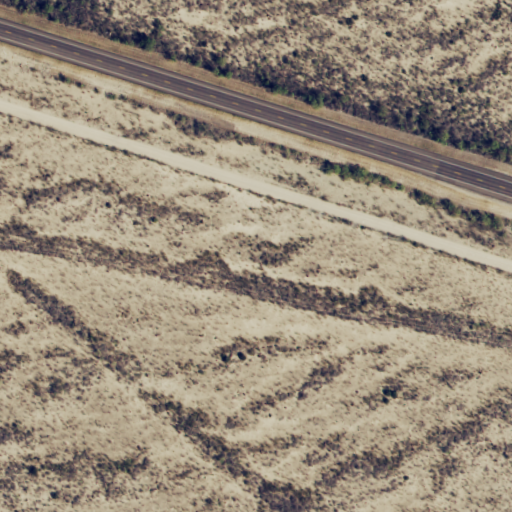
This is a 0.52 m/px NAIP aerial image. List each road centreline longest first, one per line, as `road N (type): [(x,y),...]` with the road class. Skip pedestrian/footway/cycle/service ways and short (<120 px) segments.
road 1 (trunk): [(511,186),(0,26)]
road 2 (track): [(511,373),(0,249)]
